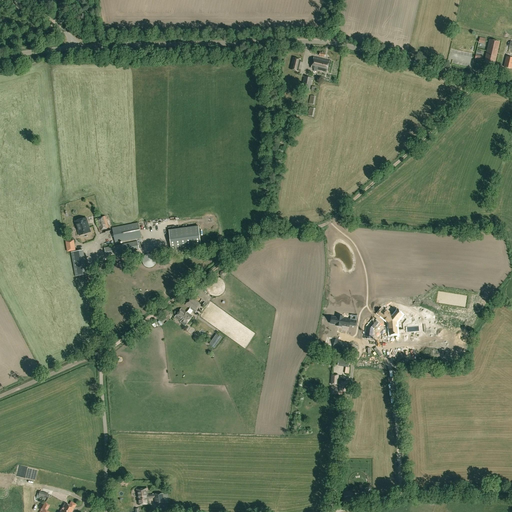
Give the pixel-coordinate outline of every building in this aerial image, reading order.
[(490,40),(485,62),(494,64),(499,42),(490,40)] [(330,61),(314,57),(311,69),(327,72),(330,61)] [(290,70),(298,72),(301,60),(293,58),(290,70)] [(304,76),(301,89),(309,91),(312,78),(304,76)] [(96,219),(99,231),(109,228),(105,216),(96,219)] [(75,221),(79,236),(91,232),(86,218),(75,221)] [(114,228),(112,228),(115,243),(141,237),(138,223),(114,228)] [(198,226),(169,230),(171,250),(201,246),(198,226)] [(138,241),(104,248),(106,256),(139,249),(138,241)] [(71,253),(74,268),(86,265),(83,251),(71,253)] [(144,256),(143,258),(142,260),(142,262),(143,264),(144,266),(146,267),(148,268),(150,268),(153,267),(154,266),(156,264),(156,262),(156,260),(156,258),(154,256),(153,255),(150,254),(148,254),(146,255),(144,256)] [(192,317),(190,314),(193,311),(195,312),(201,305),(191,297),(185,305),(190,309),(187,313),(182,309),(175,317),(181,322),(180,322),(185,326),(192,317)] [(382,317),(389,323),(389,325),(390,325),(390,328),(389,328),(390,334),(397,334),(397,327),(395,327),(395,325),(396,325),(396,322),(402,315),(398,311),(392,318),(390,316),(391,315),(387,311),(385,314),(384,314),(383,315),(384,315),(382,317)] [(337,317),(332,316),(331,320),(330,321),(331,321),(330,323),(336,324),(336,325),(342,326),(342,325),(349,327),(349,325),(355,326),(356,321),(343,319),(343,316),(337,315),(337,317)] [(367,326),(365,337),(373,338),(373,335),(372,335),(373,329),(378,323),(374,319),(373,321),(372,320),(367,326)] [(381,336),(382,348),(391,347),(391,336),(381,336)] [(348,352),(351,345),(348,344),(348,345),(336,341),(337,340),(335,339),(332,347),(348,352)] [(339,360),(338,366),(346,367),(349,368),(350,362),(339,360)] [(339,391),(347,392),(347,382),(338,381),(339,374),(331,374),(331,385),(337,385),(338,385),(340,385),(339,391)] [(16,476),(35,479),(38,467),(18,464),(16,476)] [(154,498),(155,504),(165,503),(164,493),(154,494),(148,495),(148,488),(144,488),(144,493),(141,493),(137,493),(138,505),(149,504),(148,498),(154,498)] [(48,493),(39,491),(37,498),(46,501),(47,497),(48,498),(50,494),(48,493)] [(352,491),(342,492),(343,502),(353,500),(352,491)] [(18,500),(10,510),(12,511),(22,511),(26,507),(18,500)] [(71,511),(74,508),(65,503),(60,511),(71,511)]
